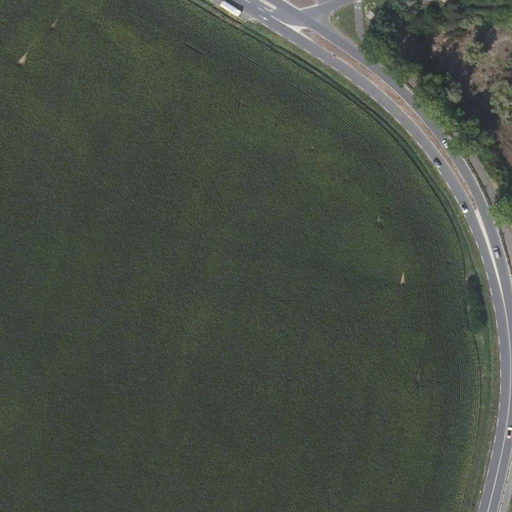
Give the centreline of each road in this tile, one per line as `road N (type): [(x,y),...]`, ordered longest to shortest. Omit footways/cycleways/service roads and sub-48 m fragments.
road 1 (secondary): [(265,15),(384,99),(444,168),(494,255)]
road 2 (secondary): [(494,255),(481,203),(438,129),(401,88),(312,21)]
road 3 (secondary): [(511,382),(488,511)]
